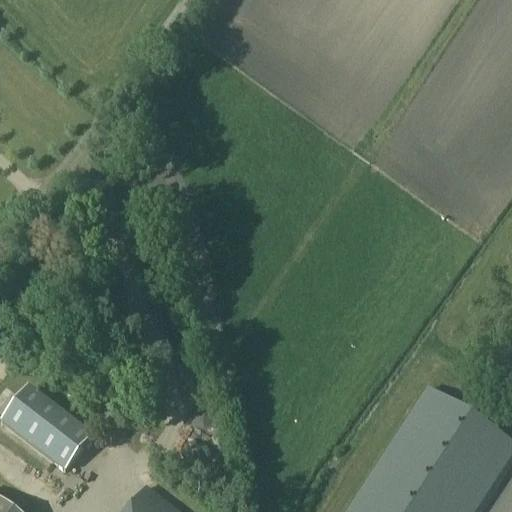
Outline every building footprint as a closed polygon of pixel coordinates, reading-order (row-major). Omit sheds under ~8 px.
[(0,137),(10,125),(0,117),(0,137)] [(108,256),(122,251),(114,224),(99,229),(108,256)] [(0,425),(64,474),(91,439),(28,389),(0,425)] [(171,428),(183,444),(211,423),(199,407),(171,428)] [(430,511),(483,511),(511,461),(511,459),(472,437),(430,511)] [(175,511),(148,490),(130,511),(175,511)] [(0,511),(12,511),(0,502),(0,511)]
